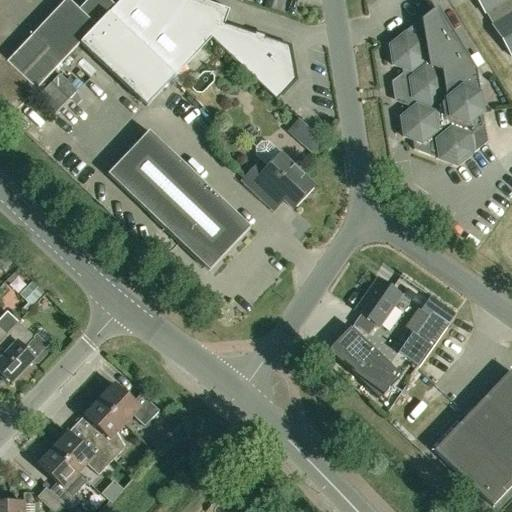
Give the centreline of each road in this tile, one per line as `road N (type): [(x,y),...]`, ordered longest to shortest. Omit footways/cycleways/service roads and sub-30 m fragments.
road 1 (unclassified): [(236,396),(358,214)]
road 2 (unclassified): [(358,214),(358,164),(332,0)]
road 3 (unclassified): [(511,313),(358,214)]
road 4 (residential): [(0,435),(123,306)]
road 5 (tertiary): [(123,306),(0,191)]
road 6 (tertiary): [(357,511),(236,396)]
road 7 (tertiary): [(236,396),(123,306)]
